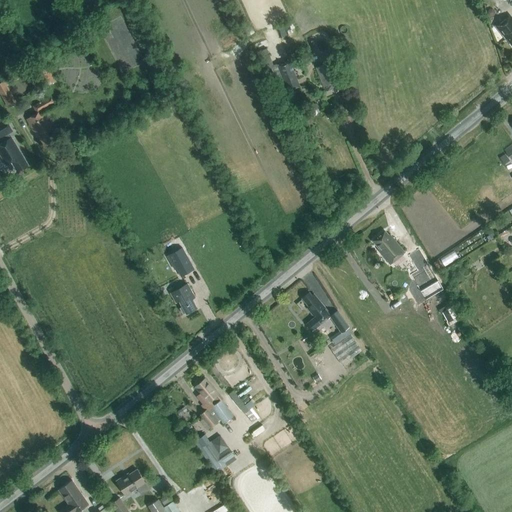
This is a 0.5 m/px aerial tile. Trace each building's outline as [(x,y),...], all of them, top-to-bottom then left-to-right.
[(506,39),(511,45),(511,18),(509,15),(494,26),(505,39),(506,39)] [(255,53),(261,70),(272,97),(300,86),(289,60),(277,65),(276,64),(273,65),(267,48),(255,53)] [(340,89),(336,79),(338,79),(331,61),(316,68),(325,92),(332,89),(333,93),(340,89)] [(39,70),(48,84),(56,80),(46,65),(39,70)] [(12,77),(0,83),(0,93),(8,107),(15,103),(6,86),(15,81),(12,77)] [(54,103),(50,96),(32,106),(36,113),(42,110),(54,103)] [(57,141),(51,130),(53,129),(42,110),(26,119),(37,138),(38,138),(44,148),(57,141)] [(27,165),(25,161),(11,138),(10,139),(7,134),(13,131),(5,118),(0,120),(0,138),(1,138),(4,142),(0,144),(0,154),(6,165),(11,162),(17,171),(27,165)] [(404,253),(400,247),(393,239),(391,240),(384,231),(373,241),(380,250),(378,251),(390,265),(404,253)] [(488,234),(489,234),(486,236),(488,240),(495,235),(493,232),(492,231),(488,234)] [(193,269),(181,248),(170,255),(175,263),(173,264),(181,277),(193,269)] [(427,263),(431,260),(425,250),(412,258),(422,275),(429,270),(427,267),(429,266),(427,263)] [(427,284),(423,276),(418,278),(423,286),(427,284)] [(197,308),(191,297),(194,295),(187,284),(171,293),(176,303),(179,301),(186,314),(197,308)] [(327,312),(327,311),(313,294),(311,296),(309,293),(302,299),(308,307),(307,309),(314,318),(306,324),(312,331),(330,317),(341,333),(346,329),(349,327),(337,310),(330,315),(327,312)] [(350,334),(330,348),(341,365),(342,364),(352,357),(361,351),(350,334)] [(318,374),(312,377),(315,382),(321,378),(318,374)] [(209,407),(220,398),(204,379),(196,387),(201,393),(200,394),(207,402),(206,403),(209,407)] [(248,409),(234,390),(229,394),(244,413),(248,409)] [(233,417),(221,399),(209,408),(201,415),(211,427),(220,420),(222,423),(233,417)] [(221,469),(226,466),(224,463),(234,455),(228,447),(219,453),(206,433),(197,439),(217,468),(219,467),(221,469)] [(131,491),(145,483),(137,469),(129,474),(128,473),(116,481),(126,496),(132,492),(131,491)] [(88,511),(85,506),(88,504),(72,480),(58,489),(68,504),(58,511),(75,511),(80,509),(81,511),(110,511),(107,507),(98,511),(88,511)] [(163,504),(171,499),(168,494),(160,499),(163,504)] [(128,511),(119,498),(111,503),(116,511),(128,511)] [(178,511),(172,501),(163,507),(158,499),(148,506),(151,511),(178,511)] [(229,501),(209,511),(223,511),(232,507),(229,501)]
